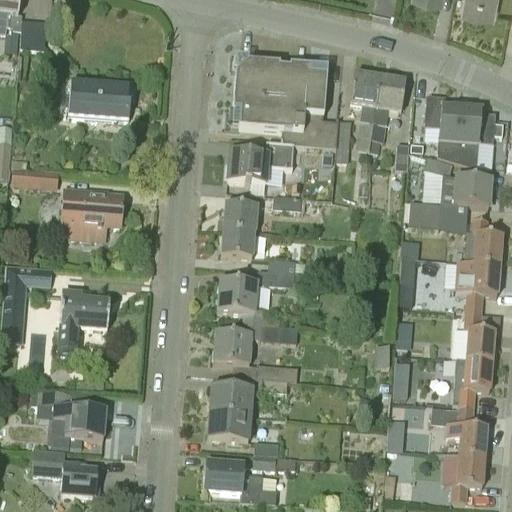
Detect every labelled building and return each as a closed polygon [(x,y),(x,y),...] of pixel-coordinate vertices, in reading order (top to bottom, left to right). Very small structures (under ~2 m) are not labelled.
[(19,0),(0,0),(0,39),(4,40),(5,33),(15,34),(19,0)] [(465,0),(463,12),(493,18),(496,2),(489,0),(488,0),(465,0)] [(21,27),(19,55),(43,56),(45,28),(21,27)] [(279,151),(292,152),(335,155),(335,154),(337,127),(337,126),(336,126),(335,129),(321,128),(325,81),(308,80),(309,73),(302,72),(288,71),(288,74),(278,73),(278,70),(244,67),(244,69),(236,75),(234,76),(231,116),(238,117),(236,134),(280,138),(279,151)] [(376,85),(352,81),(348,110),(360,112),(358,128),(359,128),(355,155),(375,158),(376,147),(372,146),(374,114),(376,85)] [(372,146),(376,147),(382,147),(386,116),(399,118),(404,89),(376,85),(374,114),(372,146)] [(84,90),(69,89),(67,122),(127,128),(128,110),(126,109),(127,94),(117,93),(116,98),(106,97),(84,95),(84,90)] [(436,164),(455,170),(460,114),(443,112),(444,104),(425,102),(423,134),(438,135),(436,164)] [(477,149),(492,151),(494,120),(479,119),(480,115),(460,114),(455,170),(467,173),(475,174),(477,149)] [(337,127),(335,154),(348,155),(350,128),(337,127)] [(0,183),(7,184),(9,149),(0,148),(0,183)] [(291,176),(292,152),(279,151),(265,149),(265,150),(266,151),(265,161),(228,159),(226,188),(264,190),(265,174),(291,176)] [(395,151),(394,175),(406,176),(408,151),(395,151)] [(409,151),(409,159),(421,159),(421,151),(409,151)] [(451,171),(426,164),(422,176),(441,182),(439,209),(452,211),(487,213),(489,185),(448,183),(451,171)] [(50,195),(51,182),(11,179),(10,191),(50,195)] [(61,199),(58,243),(101,246),(102,232),(118,233),(121,204),(61,199)] [(271,215),(300,217),(300,205),(272,202),(271,215)] [(439,211),(409,209),(407,233),(437,236),(439,211)] [(223,236),(252,239),(254,239),(256,212),(224,210),(223,223),(224,223),(223,236)] [(485,241),(486,227),(471,226),(470,239),(465,238),(462,270),(472,271),(472,270),(497,272),(500,242),(485,241)] [(221,250),(220,263),(250,265),(252,239),(223,236),(222,250),(221,250)] [(294,268),(268,265),(266,278),(293,280),(294,268)] [(397,291),(410,292),(412,266),(399,265),(397,291)] [(495,302),(497,272),(472,270),(472,271),(471,292),(466,291),(466,299),(464,318),(479,319),(480,301),(495,302)] [(3,275),(2,290),(40,294),(42,278),(3,275)] [(256,285),(255,289),(292,292),(293,280),(266,278),(257,277),(256,285)] [(253,316),(255,291),(255,289),(218,286),(215,318),(238,320),(237,330),(278,333),(278,332),(278,325),(260,323),(261,316),(253,316)] [(77,334),(105,336),(108,310),(79,308),(80,301),(60,299),(58,323),(45,322),(44,340),(57,341),(56,358),(75,359),(77,334)] [(490,368),(492,338),(478,337),(479,319),(464,318),(463,336),(467,337),(465,366),(490,368)] [(214,338),(211,370),(247,372),(249,346),(295,349),(296,334),(278,332),(278,333),(237,330),(237,339),(214,338)] [(373,353),(373,375),(388,375),(388,353),(373,353)] [(473,397),(488,398),(490,368),(465,366),(463,395),(458,395),(457,416),(471,417),(473,397)] [(296,374),(263,371),(262,386),(286,388),(295,388),(296,374)] [(286,388),(262,386),(261,398),(285,400),(286,388)] [(403,404),(404,391),(394,391),(393,403),(403,404)] [(250,396),(210,393),(209,395),(210,395),(208,419),(248,423),(250,396)] [(63,443),(102,446),(104,416),(68,413),(70,400),(37,397),(36,411),(53,413),(52,426),(64,427),(63,443)] [(405,427),(426,427),(426,409),(406,408),(405,427)] [(482,464),(485,434),(470,433),(471,417),(457,416),(431,414),(430,430),(447,431),(446,446),(459,447),(457,461),(442,459),(441,461),(482,464)] [(206,443),(205,445),(246,448),(248,423),(208,419),(206,443)] [(402,447),(386,446),(386,455),(401,457),(402,447)] [(277,450),(253,448),(252,461),(276,463),(277,450)] [(59,500),(93,503),(97,503),(98,486),(95,486),(95,477),(77,475),(77,471),(62,470),(63,458),(33,456),(31,481),(61,483),(59,500)] [(276,463),(252,461),(251,474),(273,476),(273,475),(294,476),(295,464),(276,463)] [(480,494),(482,464),(441,461),(439,489),(451,490),(449,507),(464,508),(465,493),(480,494)] [(205,484),(204,497),(239,500),(238,509),(274,511),(275,498),(261,496),(261,483),(241,481),(242,472),(205,468),(203,484),(205,484)] [(391,494),(394,471),(386,470),(383,493),(391,494)]
